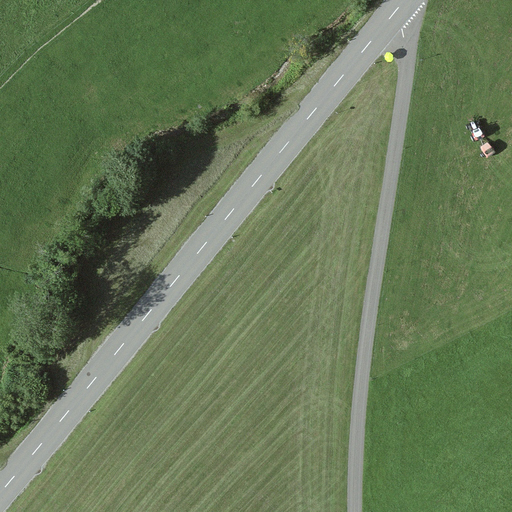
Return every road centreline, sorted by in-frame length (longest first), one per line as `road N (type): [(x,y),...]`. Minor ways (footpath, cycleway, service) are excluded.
road 1 (tertiary): [(393,15),(0,493)]
road 2 (unclassified): [(393,15),(406,68),(365,361),(354,511)]
